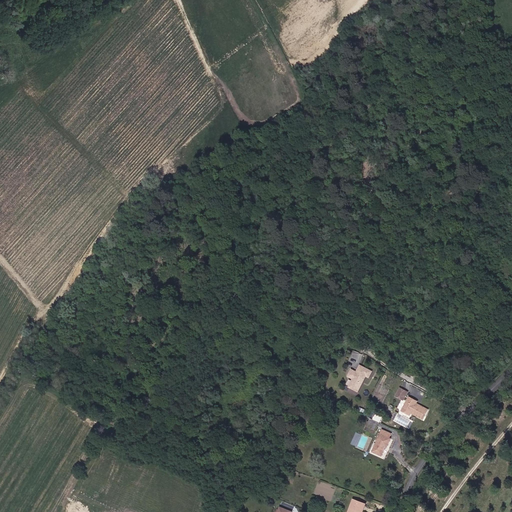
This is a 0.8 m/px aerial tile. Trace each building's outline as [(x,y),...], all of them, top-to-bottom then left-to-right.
[(376,371),(364,365),(361,371),(356,369),(352,375),(357,378),(353,386),(362,390),(366,380),(370,375),(373,376),(376,371)] [(404,398),(409,390),(404,388),(400,396),(404,398)] [(422,401),(414,397),(406,411),(414,415),(416,413),(428,419),(433,410),(423,405),(423,406),(420,405),(422,401)] [(374,433),(378,425),(368,421),(364,428),(374,433)] [(389,436),(391,432),(382,429),(373,450),(381,454),(385,445),(387,446),(391,437),(389,436)] [(368,502),(356,498),(350,511),(361,511),(363,510),(365,511),(368,502)]
